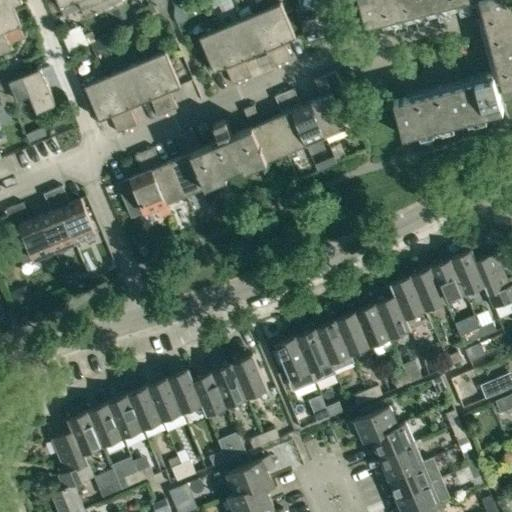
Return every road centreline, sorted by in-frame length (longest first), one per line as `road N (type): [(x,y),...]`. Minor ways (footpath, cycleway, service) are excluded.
road 1 (residential): [(145,317),(315,262),(474,187)]
road 2 (residential): [(95,155),(338,52)]
road 3 (residential): [(145,317),(95,155)]
road 4 (residential): [(95,155),(31,0)]
road 5 (residential): [(0,376),(58,345),(145,317)]
road 6 (residential): [(474,23),(338,52)]
